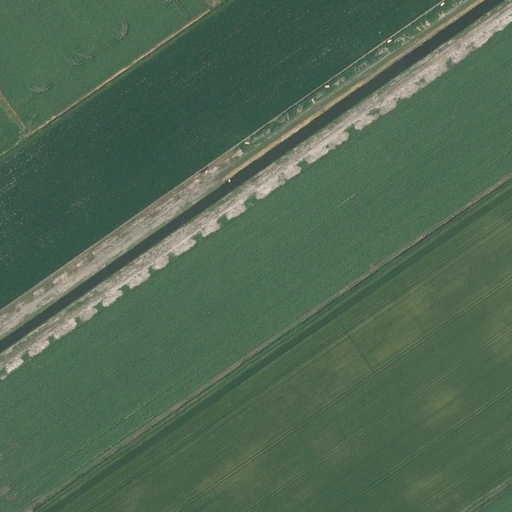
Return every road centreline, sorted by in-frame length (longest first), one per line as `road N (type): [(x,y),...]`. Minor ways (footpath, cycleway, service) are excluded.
road 1 (track): [(0,359),(511,0)]
road 2 (track): [(484,0),(0,338)]
